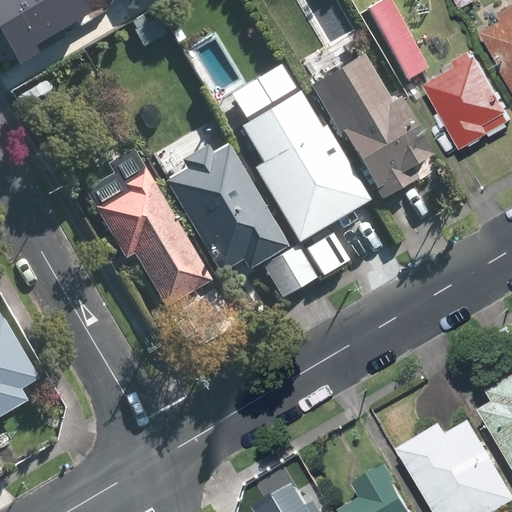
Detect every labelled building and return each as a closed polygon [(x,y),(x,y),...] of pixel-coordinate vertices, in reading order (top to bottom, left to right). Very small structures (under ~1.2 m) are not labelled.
[(85,0),(0,0),(0,27),(17,56),(92,11),(85,0)] [(382,0),(367,8),(407,81),(427,69),(389,0),(382,0)] [(511,81),(511,7),(500,14),(504,21),(484,33),(511,81)] [(168,32),(157,15),(132,30),(143,48),(168,32)] [(82,50),(71,29),(34,49),(45,71),(82,50)] [(457,60),(460,67),(428,85),(465,149),(511,122),(511,115),(479,56),(476,58),(472,52),(457,60)] [(411,166),(433,153),(399,97),(391,102),(363,55),(348,64),(311,86),(380,199),(417,177),(411,166)] [(216,63),(199,72),(222,111),(238,102),(216,63)] [(294,140),(276,110),(241,130),(259,160),(294,140)] [(368,200),(324,127),(254,170),(299,242),(368,200)] [(181,159),(186,169),(165,182),(224,284),(288,247),(228,145),(213,154),(207,144),(181,159)] [(165,307),(185,296),(210,281),(133,149),(106,164),(111,173),(93,184),(94,184),(84,190),(124,258),(133,253),(165,307)] [(282,298),(316,278),(297,245),(262,266),(282,298)] [(203,346),(237,325),(215,290),(181,312),(203,346)] [(36,380),(0,317),(0,415),(26,401),(20,389),(36,380)] [(511,463),(511,380),(489,394),(495,405),(482,412),(511,463)] [(424,437),(398,452),(434,511),(503,511),(511,507),(511,490),(472,424),(449,437),(442,426),(424,437)] [(355,487),(363,501),(343,511),(411,511),(398,488),(400,488),(388,468),(355,487)]
